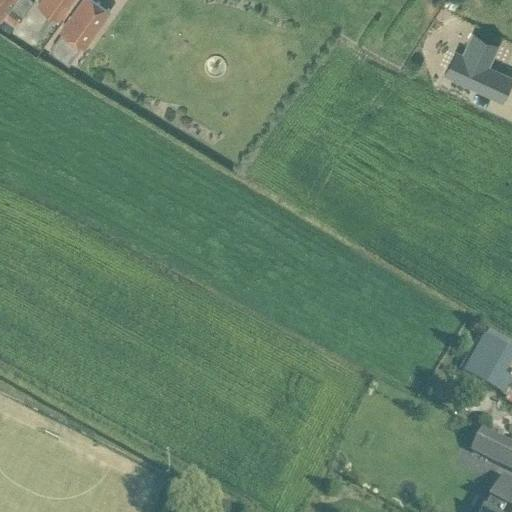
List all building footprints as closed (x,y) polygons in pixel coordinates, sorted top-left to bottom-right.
[(0,0),(0,14),(2,16),(3,15),(16,24),(34,0),(0,0)] [(40,0),(39,3),(59,18),(71,0),(40,0)] [(98,0),(82,0),(60,30),(84,47),(112,10),(98,0)] [(488,52),(467,37),(444,70),(465,84),(488,52)] [(511,379),(506,376),(511,364),(511,343),(488,329),(483,337),(480,334),(475,342),(472,340),(466,350),(469,353),(459,370),(464,373),(463,374),(506,398),(504,401),(511,405),(511,379)] [(511,444),(482,430),(472,452),(511,471),(511,444)] [(511,511),(511,485),(502,480),(484,511),(511,511)]
